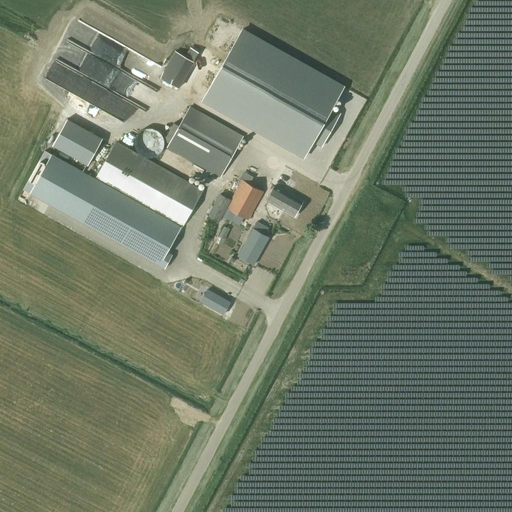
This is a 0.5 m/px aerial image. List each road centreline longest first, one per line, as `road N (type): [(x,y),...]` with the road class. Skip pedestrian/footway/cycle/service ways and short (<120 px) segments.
road 1 (unclassified): [(178,511),(446,0)]
road 2 (track): [(511,288),(402,230),(367,296),(322,296),(208,511)]
